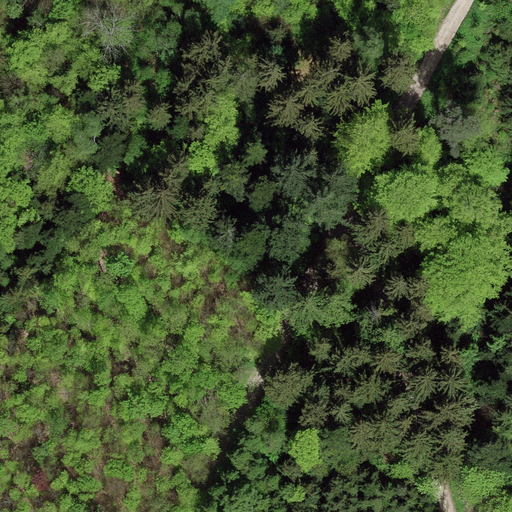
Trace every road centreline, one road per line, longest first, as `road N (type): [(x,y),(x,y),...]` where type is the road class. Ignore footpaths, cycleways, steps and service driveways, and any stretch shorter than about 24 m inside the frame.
road 1 (track): [(185,511),(462,0)]
road 2 (track): [(350,206),(446,511)]
